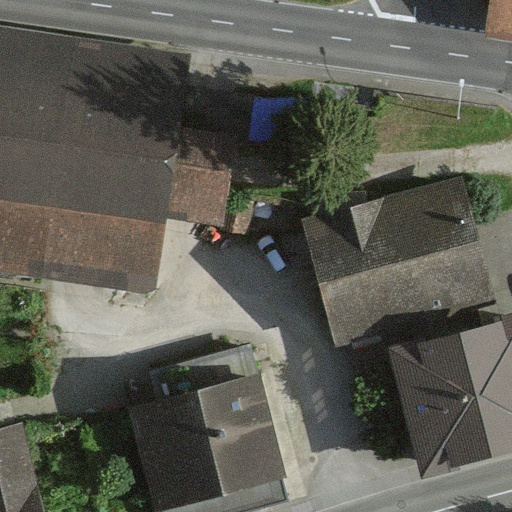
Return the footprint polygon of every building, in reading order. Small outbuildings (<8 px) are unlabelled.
[(511,0),(490,0),(489,15),(511,17),(511,0)] [(0,267),(158,294),(172,212),(233,223),(247,140),(194,131),(205,67),(0,32),(0,267)] [(476,186),(318,227),(350,349),(508,307),(476,186)] [(511,322),(389,355),(419,466),(511,440),(511,322)] [(159,365),(166,394),(260,373),(253,344),(159,365)] [(268,380),(144,411),(169,511),(184,511),(294,484),(268,380)] [(0,511),(47,511),(28,438),(0,445),(0,511)]
